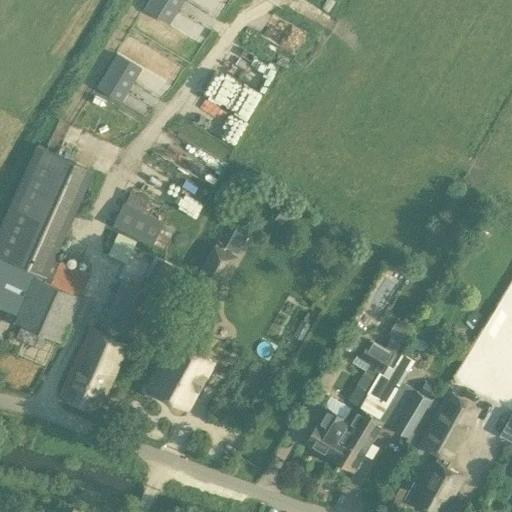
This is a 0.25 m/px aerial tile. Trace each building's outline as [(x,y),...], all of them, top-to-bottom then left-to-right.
[(183,0),(150,0),(145,9),(169,24),(183,0)] [(281,34),(300,46),(307,34),(288,23),(281,34)] [(218,67),(261,91),(276,65),(232,41),(218,67)] [(118,53),(97,86),(122,101),(142,67),(118,53)] [(227,145),(241,124),(221,111),(206,132),(227,145)] [(37,144),(0,226),(0,305),(17,313),(14,321),(21,325),(16,338),(39,348),(45,335),(60,342),(80,296),(79,295),(89,273),(55,259),(95,170),(37,144)] [(113,225),(153,243),(163,223),(169,209),(130,191),(125,203),(123,202),(113,225)] [(163,223),(153,243),(165,249),(174,229),(163,223)] [(224,244),(237,251),(249,230),(236,223),(224,244)] [(109,254),(125,262),(134,243),(118,235),(109,254)] [(239,256),(214,242),(192,283),(216,297),(239,256)] [(177,270),(159,262),(149,286),(167,294),(177,270)] [(390,266),(385,275),(403,283),(407,274),(390,266)] [(100,321),(125,331),(141,287),(116,278),(100,321)] [(98,413),(128,343),(91,327),(61,395),(98,413)] [(455,336),(445,352),(450,354),(460,360),(470,345),(455,336)] [(188,410),(215,362),(174,339),(147,387),(188,410)] [(370,340),(359,357),(383,372),(387,366),(394,354),(370,340)] [(402,353),(393,369),(404,376),(414,359),(402,353)] [(348,399),(359,406),(380,372),(368,365),(348,399)] [(380,372),(359,406),(380,418),(404,376),(393,369),(387,366),(383,372),(383,373),(380,372)] [(436,399),(442,389),(426,379),(420,390),(436,399)] [(432,399),(414,389),(393,426),(410,436),(405,444),(412,448),(437,404),(431,401),(432,399)] [(482,407),(470,401),(445,389),(418,442),(434,450),(431,458),(428,457),(415,481),(414,481),(406,498),(434,511),(444,511),(463,474),(446,465),(449,458),(453,460),(482,407)] [(351,421),(359,406),(350,421),(327,407),(306,441),(330,455),(329,456),(339,462),(349,445),(340,440),(351,422),(351,421)] [(384,421),(359,406),(351,421),(351,422),(340,440),(349,445),(339,462),(354,471),(384,421)] [(511,439),(511,412),(508,411),(499,434),(511,439)] [(394,511),(396,511),(406,489),(393,483),(382,506),(394,511)]
